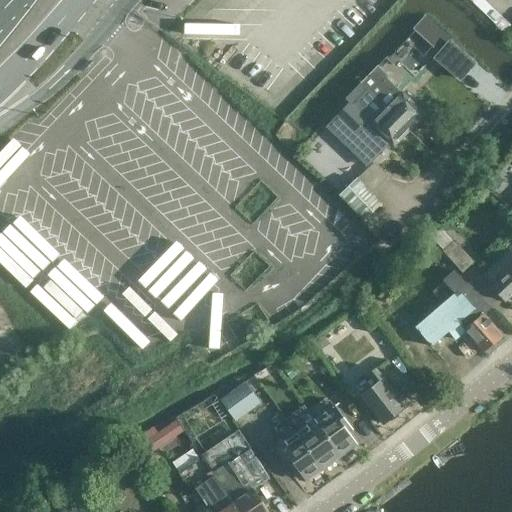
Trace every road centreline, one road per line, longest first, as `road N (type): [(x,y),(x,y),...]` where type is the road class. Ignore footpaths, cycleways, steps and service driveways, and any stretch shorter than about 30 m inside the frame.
road 1 (unclassified): [(326,511),(511,366)]
road 2 (unclassified): [(0,125),(73,69),(129,0)]
